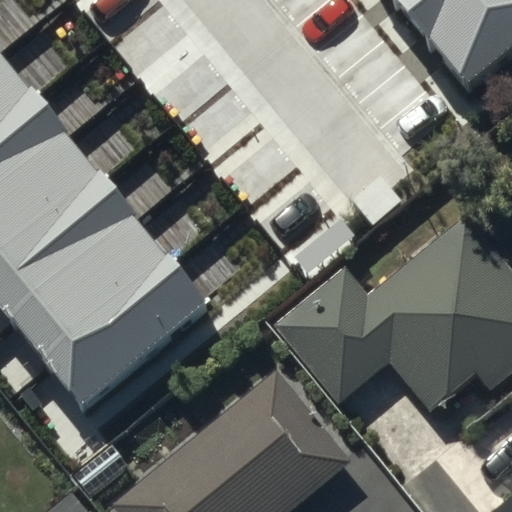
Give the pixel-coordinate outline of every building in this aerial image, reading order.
[(511,0),(401,0),(480,93),(511,66),(511,0)] [(204,312),(0,64),(0,318),(79,414),(204,312)] [(338,280),(273,338),(344,419),(395,374),(437,422),(478,386),(496,405),(511,390),(511,279),(464,225),(366,311),(338,280)] [(312,511),(356,476),(280,385),(126,511),(312,511)] [(85,511),(72,494),(47,511),(85,511)]
